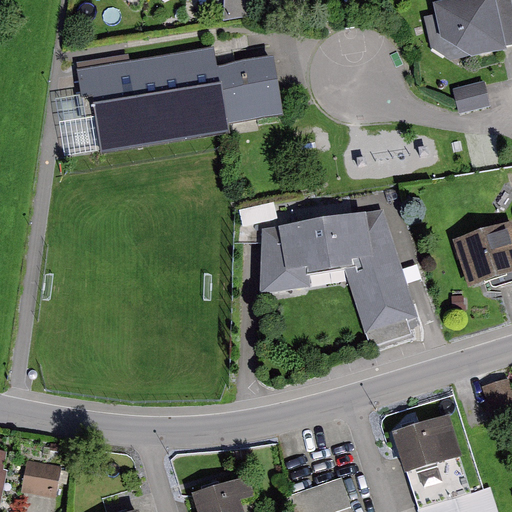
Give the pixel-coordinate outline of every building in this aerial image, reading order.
[(467,0),(434,8),(436,17),(425,20),(432,51),(451,63),(467,60),(472,63),(508,55),(507,50),(511,48),(511,8),(510,0),(467,0)] [(215,53),(79,73),(83,98),(83,101),(91,100),(99,155),(226,136),(224,125),(282,117),(274,63),(218,72),(215,53)] [(485,84),(453,92),(459,117),(491,110),(485,84)] [(65,160),(99,155),(91,100),(83,101),(83,98),(56,102),(65,160)] [(385,213),(263,232),(260,299),(310,290),(311,279),(346,273),(370,351),(412,339),(410,330),(408,324),(418,321),(385,213)] [(511,225),(453,244),(469,293),(511,278),(511,225)] [(482,390),(495,431),(511,425),(511,389),(509,381),(482,390)] [(450,419),(392,438),(406,480),(408,479),(418,511),(419,511),(473,495),(462,461),(464,461),(450,419)] [(28,462),(22,495),(56,502),(62,468),(28,462)] [(342,480),(290,498),(294,511),(344,511),(352,509),(342,480)] [(192,500),(195,511),(243,511),(241,505),(255,500),(249,481),(192,500)] [(497,511),(491,489),(473,495),(419,511),(497,511)]
